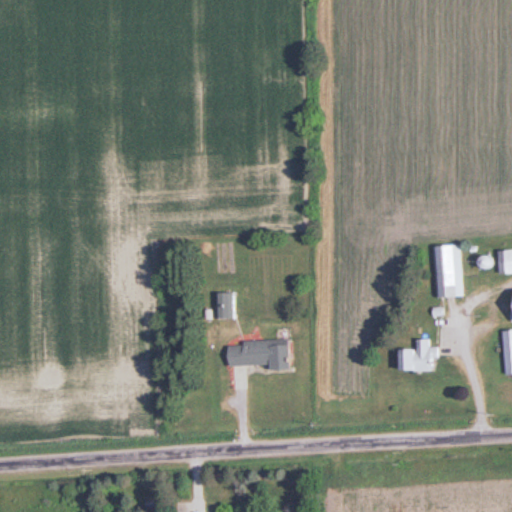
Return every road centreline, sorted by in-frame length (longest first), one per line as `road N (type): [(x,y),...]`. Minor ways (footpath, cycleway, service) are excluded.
road 1 (residential): [(0,463),(511,431)]
road 2 (residential): [(511,283),(468,304),(461,317),(486,433)]
